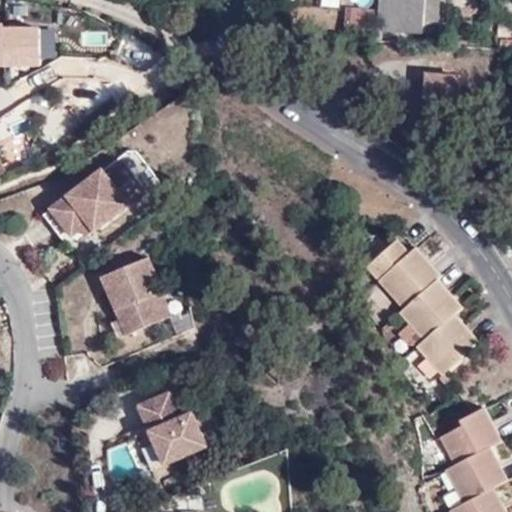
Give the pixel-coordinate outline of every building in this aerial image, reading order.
[(378,0),(378,11),(376,29),(422,32),(423,0),(378,0)] [(423,0),(422,32),(438,32),(440,0),(423,0)] [(348,9),(350,29),(376,30),(376,29),(378,11),(348,9)] [(41,30),(0,29),(0,70),(42,72),(41,30)] [(433,73),(427,79),(426,100),(427,104),(430,106),(456,108),(461,105),(462,79),(459,75),(433,73)] [(105,170),(52,210),(73,237),(83,230),(90,224),(95,231),(97,234),(150,192),(128,162),(110,176),(105,170)] [(95,231),(90,224),(83,230),(88,237),(95,231)] [(375,261),(376,273),(404,309),(400,313),(424,341),(418,346),(442,375),(447,372),(450,374),(465,361),(462,358),(481,343),(456,314),(464,307),(440,279),(444,275),(417,247),(410,254),(398,240),(375,261)] [(149,252),(102,272),(117,306),(127,331),(172,312),(161,288),(163,287),(149,252)] [(168,386),(136,399),(161,460),(205,441),(191,407),(179,411),(168,386)] [(486,409),(462,421),(465,427),(441,437),(455,465),(447,470),(464,503),(451,509),(452,511),(508,511),(496,487),(509,481),(492,447),(503,442),(486,409)]
